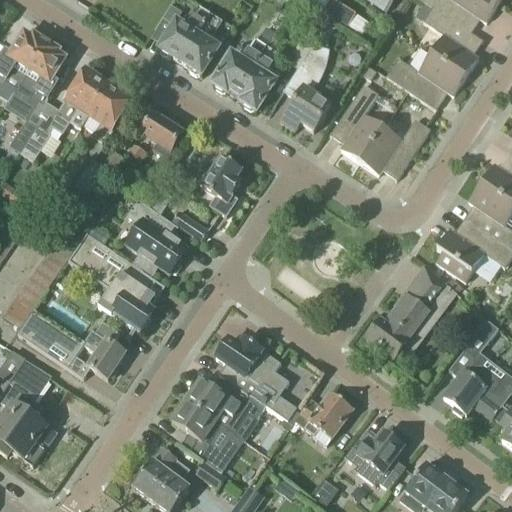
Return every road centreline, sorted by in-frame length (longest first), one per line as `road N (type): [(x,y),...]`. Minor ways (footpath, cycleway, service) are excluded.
road 1 (residential): [(30,0),(296,170)]
road 2 (residential): [(296,170),(361,208),(392,217),(414,210),(511,73)]
road 3 (residential): [(77,491),(226,279)]
road 4 (residential): [(324,355),(511,494)]
road 5 (residential): [(226,279),(296,170)]
road 6 (residential): [(324,355),(398,252)]
road 7 (residential): [(226,279),(324,355)]
